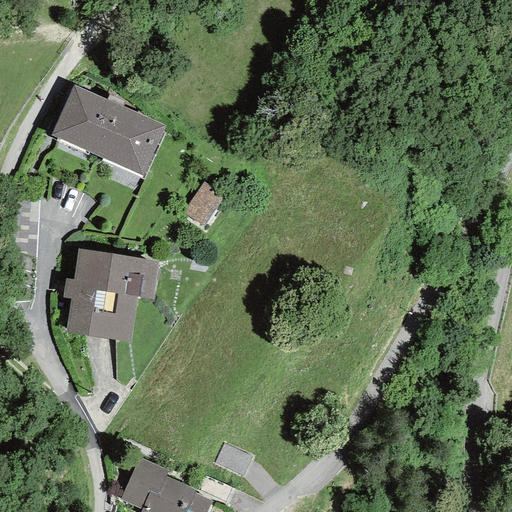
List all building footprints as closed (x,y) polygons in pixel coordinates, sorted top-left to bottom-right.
[(73,86),(51,135),(143,176),(165,126),(73,86)] [(221,199),(199,185),(182,212),(204,226),(221,199)] [(38,203),(10,200),(8,248),(36,260),(38,203)] [(158,261),(77,249),(73,280),(71,288),(137,297),(152,300),(158,261)] [(71,288),(73,280),(65,279),(62,298),(70,299),(71,288)] [(130,342),(137,297),(71,288),(70,299),(65,332),(130,342)] [(168,471),(138,458),(119,500),(141,510),(140,511),(186,511),(187,510),(192,511),(205,511),(211,500),(195,493),(196,490),(165,476),(168,471)]
